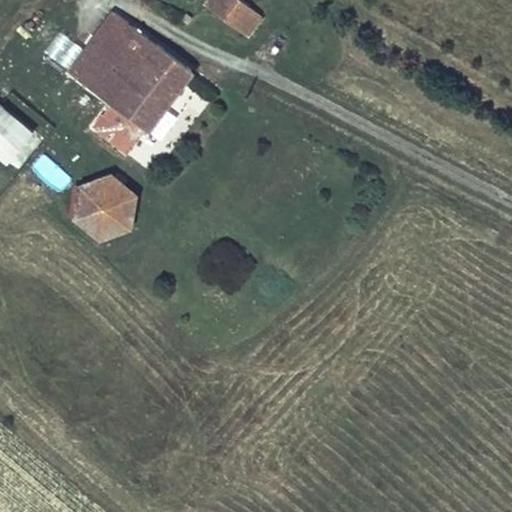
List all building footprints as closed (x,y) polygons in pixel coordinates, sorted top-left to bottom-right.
[(239,0),(211,0),(207,6),(246,35),(261,15),(239,0)] [(95,58),(79,80),(94,90),(138,30),(125,19),(95,58)] [(138,30),(94,90),(148,130),(193,69),(138,30)] [(67,71),(79,80),(95,58),(82,49),(67,71)] [(0,104),(0,154),(9,161),(33,132),(0,104)] [(104,117),(96,127),(126,151),(135,140),(104,117)] [(45,153),(32,166),(59,191),(72,178),(45,153)] [(81,186),(76,218),(100,239),(132,228),(132,227),(137,195),(114,175),(81,186)]
